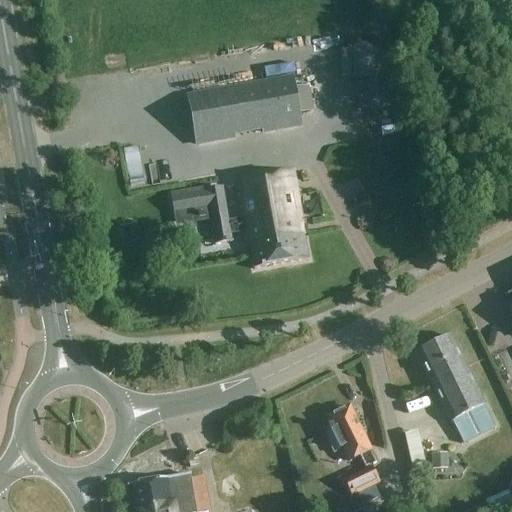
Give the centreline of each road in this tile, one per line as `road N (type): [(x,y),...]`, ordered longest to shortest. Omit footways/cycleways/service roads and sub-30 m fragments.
road 1 (tertiary): [(123,417),(266,379),(511,256)]
road 2 (primary): [(64,377),(0,14)]
